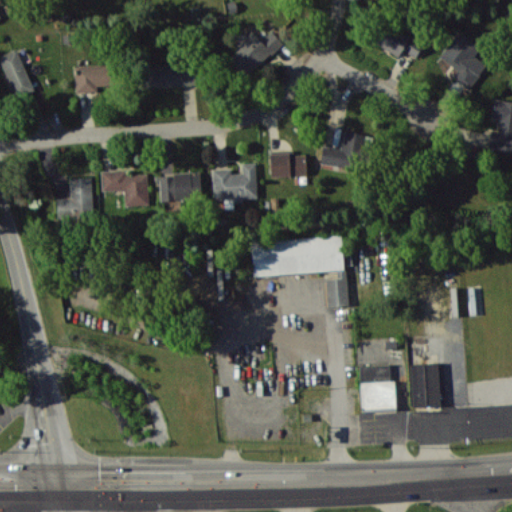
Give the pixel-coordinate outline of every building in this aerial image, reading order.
[(403,50),(415,57),(424,44),(390,22),(377,43),(399,57),(403,50)] [(261,40),(253,32),(228,56),(247,76),(283,42),(272,30),(261,40)] [(481,46),(458,31),(441,57),(458,69),(453,77),(470,88),(486,64),(474,56),(481,46)] [(35,90),(18,48),(0,55),(0,59),(17,98),(35,90)] [(76,65),(77,92),(98,91),(98,85),(114,84),(113,63),(76,65)] [(146,87),(195,85),(195,63),(145,64),(146,87)] [(493,118),(501,120),(499,131),(492,130),(489,149),(511,152),(511,100),(496,98),(493,118)] [(324,145),(321,163),(360,169),(366,134),(345,131),(342,148),(324,145)] [(271,176),(307,175),(307,154),(294,154),(294,150),(271,151),(271,176)] [(213,169),(214,199),(232,198),(233,202),(244,201),(244,198),(258,197),(256,162),(242,163),(243,173),(232,173),(231,168),(213,169)] [(148,173),(128,174),(128,169),(102,170),(102,190),(125,189),(126,205),(149,204),(148,173)] [(201,173),(160,174),(161,200),(202,199),(201,173)] [(70,178),(71,198),(58,199),(58,218),(94,217),(92,177),(70,178)] [(328,306),(347,305),(344,235),(252,239),(254,275),(337,271),(338,277),(326,278),(328,306)] [(411,363),(413,406),(441,405),(439,362),(411,363)] [(360,365),(362,409),(397,407),(395,379),(391,379),(390,364),(360,365)]
